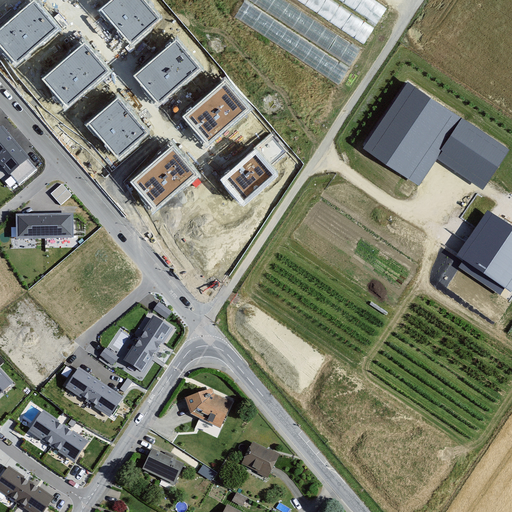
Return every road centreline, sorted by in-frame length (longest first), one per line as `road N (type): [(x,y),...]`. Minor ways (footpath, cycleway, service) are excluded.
road 1 (unclassified): [(204,327),(420,0)]
road 2 (tertiary): [(87,502),(204,327)]
road 3 (tertiary): [(204,327),(335,482)]
road 4 (residential): [(163,282),(63,166)]
